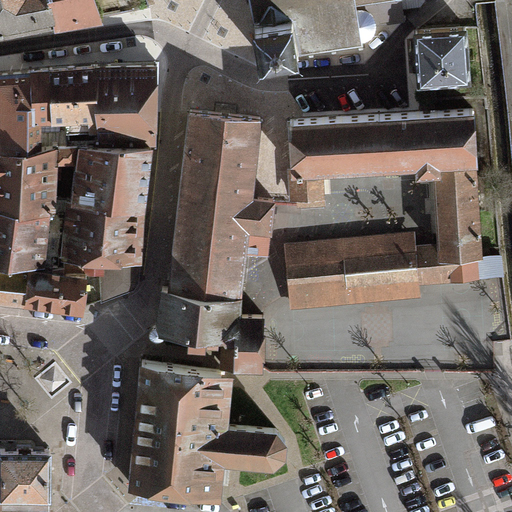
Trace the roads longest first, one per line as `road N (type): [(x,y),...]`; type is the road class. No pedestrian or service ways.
road 1 (residential): [(86,351),(148,295),(176,87),(195,41)]
road 2 (residential): [(195,41),(241,77),(387,77),(407,25),(445,0)]
road 3 (residential): [(195,41),(147,31),(0,51)]
road 4 (residential): [(86,351),(100,365),(87,485),(109,511)]
